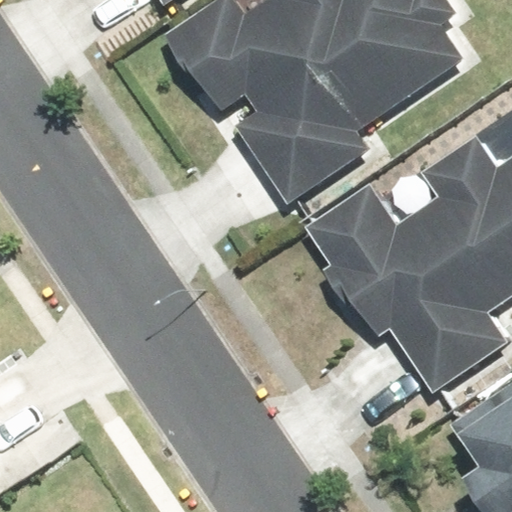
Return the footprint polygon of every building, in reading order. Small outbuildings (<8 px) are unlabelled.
[(181,0),(188,10),(201,0),(181,0)] [(478,18),(466,0),(280,0),(263,13),(253,0),(238,0),(187,35),(307,210),(387,156),(375,138),(483,63),(461,30),(478,18)] [(420,221),(394,184),(331,227),(403,334),(416,325),(461,393),(511,358),(511,157),(500,139),(444,176),(458,196),(420,221)] [(511,400),(487,418),(472,428),(507,479),(499,485),(511,504),(511,400)] [(0,479),(14,471),(0,449),(0,479)]
